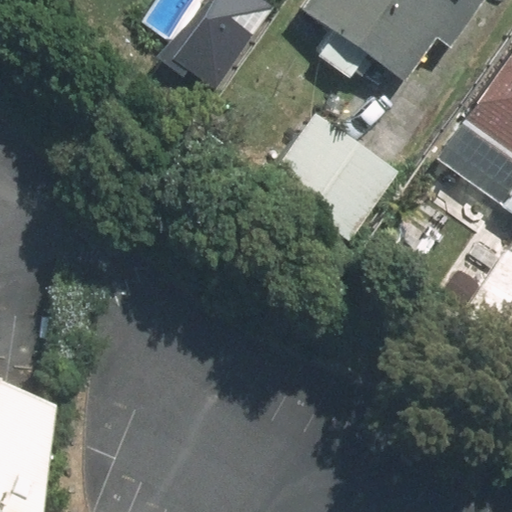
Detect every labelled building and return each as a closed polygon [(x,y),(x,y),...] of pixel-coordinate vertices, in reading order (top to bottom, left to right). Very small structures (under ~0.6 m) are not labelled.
[(215,0),(197,27),(231,51),(266,0),(215,0)] [(299,0),(295,6),(402,80),(432,38),(446,48),(479,0),(299,0)] [(511,39),(456,117),(511,157),(511,181),(494,206),(511,219),(511,39)] [(396,173),(312,109),(261,176),(346,240),(396,173)] [(511,250),(503,244),(449,326),(511,367),(511,250)] [(0,511),(0,509),(50,391),(0,370),(0,511)]
